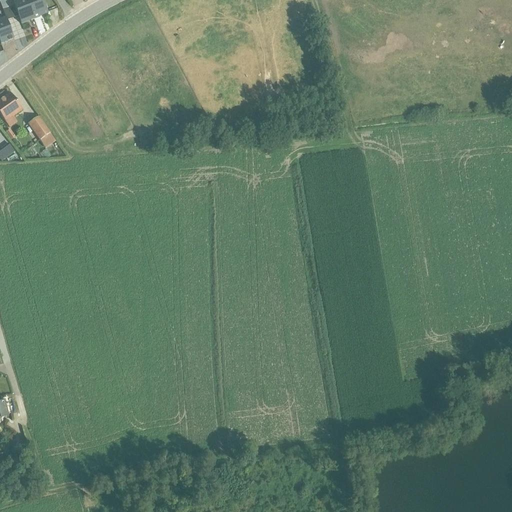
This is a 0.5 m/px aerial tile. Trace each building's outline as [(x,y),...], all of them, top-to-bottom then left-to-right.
[(33,20),(25,0),(24,0),(13,4),(13,6),(8,8),(14,24),(19,22),(21,25),(21,24),(30,21),(31,21),(33,20)] [(25,0),(33,20),(40,18),(40,17),(47,14),(47,15),(48,15),(42,0),(25,0)] [(6,19),(0,21),(0,43),(0,45),(14,40),(8,26),(14,24),(8,8),(2,10),(6,19)] [(15,123),(12,119),(22,112),(10,94),(0,101),(0,115),(8,128),(15,123)] [(281,98),(268,98),(268,106),(281,105),(281,98)] [(45,149),(55,142),(50,134),(39,117),(28,125),(39,142),(40,141),(45,149)] [(5,134),(11,141),(15,138),(10,130),(5,134)] [(8,144),(0,149),(0,160),(1,163),(15,153),(8,144)] [(47,150),(42,153),(47,160),(52,156),(47,150)] [(0,406),(0,416),(10,414),(8,404),(0,406)]
